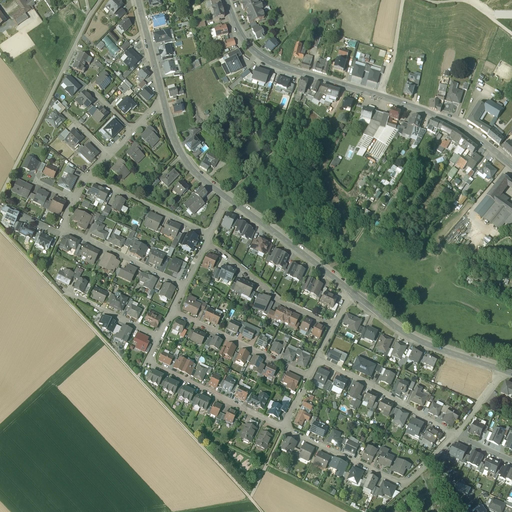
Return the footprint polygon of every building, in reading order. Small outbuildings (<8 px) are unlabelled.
[(25,3),(23,0),(14,0),(21,10),(27,6),(25,3)] [(116,0),(113,0),(106,8),(107,8),(110,12),(114,15),(123,6),(120,3),(118,1),(116,0)] [(255,0),(251,0),(241,5),(241,6),(243,11),(244,12),(247,11),(248,12),(246,13),(247,16),(250,15),(250,16),(246,18),(247,19),(246,20),(248,24),(249,24),(249,26),(264,20),(263,18),(263,17),(262,14),(261,14),(260,11),(263,10),(260,5),(258,6),(257,4),(258,4),(256,0),(255,0)] [(21,10),(11,17),(14,21),(25,14),(30,10),(27,6),(21,10)] [(69,6),(63,9),(65,14),(71,11),(69,6)] [(211,8),(212,8),(215,21),(224,18),(221,7),(211,8)] [(121,10),(115,15),(120,20),(125,14),(121,10)] [(25,14),(14,21),(18,26),(28,19),(25,14)] [(126,20),(118,26),(124,33),(128,29),(131,26),(126,20)] [(124,33),(118,26),(116,28),(122,35),(124,33)] [(217,29),(214,30),(216,39),(227,36),(225,28),(217,29)] [(253,32),(252,33),(257,42),(260,40),(261,41),(264,39),(263,36),(264,35),(260,29),(259,29),(253,32)] [(159,33),(155,34),(154,34),(157,44),(164,42),(171,40),(169,30),(159,33)] [(101,40),(109,50),(118,43),(110,33),(101,40)] [(314,37),(311,48),(317,49),(320,39),(314,37)] [(226,50),(235,47),(233,41),(224,44),(226,50)] [(267,47),(264,49),(267,51),(268,51),(270,53),(277,46),(275,44),(275,43),(274,41),(272,41),(271,43),(267,47)] [(126,42),(121,48),(124,51),(130,46),(126,42)] [(297,45),(294,58),(303,60),(304,59),(304,56),(305,56),(306,50),(307,47),(297,45)] [(110,54),(113,58),(121,51),(117,47),(110,54)] [(169,47),(159,49),(159,52),(159,53),(160,56),(161,59),(170,57),(172,56),(169,47)] [(140,60),(133,53),(134,53),(130,50),(125,55),(130,61),(127,64),(131,68),(132,68),(135,65),(140,60)] [(235,60),(241,58),(238,52),(228,58),(230,63),(235,60)] [(89,59),(80,54),(73,69),(82,73),(83,70),(86,64),(89,59)] [(312,61),(304,59),(303,60),(302,65),(311,67),(312,61)] [(241,71),(235,60),(230,63),(225,66),(230,76),(241,71)] [(343,62),(337,61),(336,64),(335,68),(335,70),(344,72),(346,63),(343,62)] [(97,62),(94,65),(98,69),(101,71),(104,69),(97,62)] [(173,63),(163,65),(165,75),(175,73),(175,72),(176,72),(175,67),(174,67),(173,63)] [(315,65),(313,72),(322,75),(323,68),(319,67),(320,66),(315,65)] [(364,73),(365,69),(356,67),(355,70),(353,78),(362,80),(364,73)] [(144,69),(138,75),(144,81),(150,75),(144,69)] [(262,74),(255,71),(251,82),(258,85),(262,74)] [(380,74),(371,71),(370,74),(367,82),(377,85),(380,74)] [(104,72),(97,79),(100,81),(104,77),(106,79),(108,77),(104,72)] [(240,78),(245,83),(251,77),(247,72),(240,78)] [(138,85),(142,81),(141,81),(142,80),(137,74),(132,80),(138,85)] [(268,76),(262,74),(258,85),(265,87),(268,76)] [(71,98),(81,88),(69,76),(62,83),(67,88),(64,91),(71,98)] [(100,81),(96,85),(101,91),(109,83),(106,79),(104,77),(100,81)] [(284,80),(278,78),(276,83),(278,84),(276,88),(282,90),(281,93),(286,94),(289,86),(290,83),(283,81),(284,80)] [(309,82),(302,80),(298,94),(302,95),(305,96),(309,82)] [(143,81),(138,86),(141,89),(145,85),(146,84),(143,81)] [(320,85),(315,83),(312,94),(316,95),(317,92),(318,92),(320,85)] [(452,83),(446,102),(451,103),(451,102),(459,105),(462,95),(461,95),(454,93),(455,90),(457,85),(452,83)] [(124,84),(118,89),(122,92),(127,87),(124,84)] [(295,88),(289,86),(286,94),(292,96),(295,88)] [(410,87),(407,86),(404,95),(413,97),(415,88),(410,87)] [(329,88),(322,87),(320,95),(322,96),(327,97),(329,88)] [(340,92),(329,88),(327,97),(330,98),(337,100),(338,100),(340,92)] [(153,96),(146,89),(143,92),(141,94),(148,101),(153,96)] [(176,89),(168,91),(170,98),(173,97),(176,97),(178,96),(177,92),(176,89)] [(94,102),(84,92),(75,102),(79,106),(82,103),(87,108),(87,109),(90,106),(94,102)] [(127,97),(117,107),(118,108),(128,99),(127,97)] [(128,99),(118,108),(125,115),(131,109),(132,111),(136,107),(128,99)] [(354,103),(345,100),(343,110),(346,111),(347,110),(351,111),(354,103)] [(65,109),(57,101),(54,105),(55,105),(52,108),(55,111),(58,115),(65,109)] [(438,102),(430,101),(429,109),(437,112),(438,102)] [(502,110),(488,102),(484,107),(483,110),(483,111),(493,116),(497,119),(502,110)] [(479,103),(474,111),(480,115),(483,111),(483,110),(484,107),(479,103)] [(177,104),(174,105),(175,106),(172,107),(174,114),(182,112),(180,105),(178,105),(178,104),(177,104)] [(87,113),(92,118),(98,112),(93,107),(92,108),(87,113)] [(98,112),(92,118),(98,124),(107,115),(101,109),(98,112)] [(368,111),(364,110),(361,119),(371,122),(374,113),(368,111)] [(401,113),(392,110),(390,117),(389,119),(393,120),(398,122),(399,119),(401,120),(402,117),(400,116),(401,113)] [(58,115),(55,111),(46,120),(50,125),(53,122),(57,127),(64,121),(58,115)] [(480,115),(474,111),(467,122),(478,129),(481,125),(477,123),(478,120),(477,120),(480,115)] [(374,113),(371,122),(370,126),(364,137),(374,140),(380,129),(384,115),(374,113)] [(395,131),(386,128),(388,124),(389,119),(390,117),(384,115),(380,129),(374,140),(378,143),(388,149),(398,132),(395,131)] [(497,119),(493,116),(486,128),(490,131),(497,119)] [(413,117),(412,120),(410,120),(409,125),(409,126),(414,128),(417,118),(413,117)] [(440,123),(432,120),(429,127),(437,130),(438,129),(440,123)] [(113,121),(103,131),(106,133),(111,138),(117,133),(118,133),(122,129),(113,121)] [(455,131),(443,125),(440,131),(451,137),(455,131)] [(486,128),(481,125),(478,129),(487,135),(490,131),(486,128)] [(157,134),(149,126),(146,130),(147,130),(149,132),(149,131),(153,134),(155,136),(157,134)] [(414,128),(409,126),(407,131),(404,130),(403,135),(411,137),(412,136),(413,133),(414,128)] [(195,129),(188,131),(193,137),(200,131),(195,129)] [(70,135),(65,130),(59,135),(64,140),(70,135)] [(153,134),(149,131),(149,132),(147,130),(140,137),(149,146),(152,143),(154,145),(159,140),(155,136),(153,134)] [(421,130),(420,136),(419,135),(414,143),(418,146),(421,140),(423,137),(426,131),(421,130)] [(83,139),(74,131),(70,135),(64,140),(73,149),(83,139)] [(457,133),(455,131),(449,140),(451,141),(452,143),(455,145),(461,136),(460,136),(460,134),(458,134),(457,133)] [(493,133),(491,131),(487,136),(499,146),(502,142),(498,138),(499,137),(493,133)] [(433,143),(437,145),(442,136),(438,134),(433,143)] [(364,137),(356,150),(366,153),(374,140),(364,137)] [(199,145),(194,138),(185,146),(190,152),(192,151),(196,148),(199,145)] [(471,144),(463,138),(458,146),(457,147),(464,152),(466,150),(471,144)] [(511,156),(511,145),(508,142),(502,149),(511,157),(511,156)] [(142,150),(135,143),(131,146),(132,147),(134,148),(135,148),(138,151),(140,153),(142,150)] [(388,149),(378,143),(374,149),(384,155),(388,149)] [(84,148),(81,152),(91,162),(98,154),(88,144),(84,148)] [(471,144),(466,150),(467,151),(472,155),(477,149),(471,144)] [(201,154),(208,149),(205,145),(202,147),(203,148),(199,150),(201,154)] [(81,146),(75,152),(78,154),(81,152),(84,148),(81,146)] [(135,148),(134,148),(132,147),(125,154),(134,163),(135,162),(134,162),(137,159),(139,161),(144,157),(140,153),(138,151),(135,148)] [(196,148),(192,151),(194,154),(192,155),(195,158),(196,157),(201,153),(196,148)] [(468,163),(466,165),(469,168),(472,170),(481,159),(474,155),(468,163)] [(462,158),(461,157),(458,160),(465,166),(466,165),(468,163),(462,158)] [(35,162),(28,158),(23,168),(29,171),(30,171),(31,169),(35,162)] [(128,167),(120,159),(117,162),(118,163),(119,165),(120,164),(123,167),(124,167),(126,169),(128,167)] [(458,160),(455,165),(462,171),(466,166),(465,166),(458,160)] [(338,169),(341,163),(336,161),(334,164),(331,169),(335,171),(336,169),(338,169)] [(205,164),(203,162),(200,167),(207,172),(210,167),(205,164)] [(119,165),(118,163),(111,170),(120,179),(123,176),(125,178),(130,173),(126,169),(124,167),(123,167),(120,164),(119,165)] [(490,166),(486,163),(479,173),(483,176),(484,174),(491,179),(496,172),(489,167),(490,166)] [(56,171),(47,166),(44,174),(52,179),(56,171)] [(392,167),(387,175),(392,177),(395,173),(400,177),(403,171),(399,169),(398,170),(392,167)] [(66,168),(64,173),(68,175),(72,177),(74,172),(66,168)] [(178,176),(173,171),(167,177),(166,176),(160,181),(167,188),(178,176)] [(472,172),(469,175),(467,176),(462,182),(466,185),(474,174),(472,172)] [(61,179),(57,185),(70,191),(76,179),(72,177),(68,175),(65,181),(61,179)] [(511,182),(503,176),(500,181),(507,186),(511,189),(511,182)] [(32,188),(17,181),(12,192),(27,199),(29,193),(32,188)] [(396,183),(392,181),(387,191),(390,193),(396,183)] [(500,181),(490,194),(498,199),(501,195),(507,186),(500,181)] [(188,189),(181,182),(175,189),(178,192),(177,193),(180,197),(188,189)] [(97,188),(94,186),(92,191),(90,195),(97,198),(101,190),(97,188)] [(202,189),(199,191),(198,190),(195,192),(197,194),(195,196),(200,201),(207,195),(202,189)] [(48,195),(38,190),(34,199),(44,204),(45,201),(48,195)] [(104,192),(101,190),(97,198),(104,202),(106,198),(108,193),(104,191),(104,192)] [(490,194),(487,198),(490,201),(495,204),(511,217),(511,209),(506,205),(498,199),(490,194)] [(195,195),(184,206),(187,210),(188,209),(193,215),(204,205),(200,201),(195,196),(195,195)] [(501,195),(498,199),(506,205),(509,201),(501,195)] [(125,201),(117,197),(111,209),(119,213),(125,201)] [(64,203),(55,198),(53,203),(49,211),(58,216),(64,203)] [(486,198),(474,214),(482,220),(478,216),(490,201),(487,198),(486,198)] [(490,201),(478,216),(482,220),(495,204),(490,201)] [(511,217),(495,204),(482,220),(499,233),(504,226),(511,217)] [(111,209),(106,206),(103,212),(108,215),(111,209)] [(11,211),(4,208),(3,211),(2,210),(1,212),(0,213),(7,216),(4,222),(9,225),(9,226),(13,228),(16,220),(17,220),(19,215),(18,214),(11,211)] [(80,224),(84,215),(77,212),(72,221),(79,224),(80,224)] [(162,219),(150,213),(145,223),(150,225),(148,228),(156,232),(158,226),(162,219)] [(235,217),(228,213),(222,224),(223,226),(224,226),(226,226),(230,228),(230,227),(234,219),(235,217)] [(79,224),(77,228),(85,231),(86,228),(86,227),(88,224),(90,220),(89,220),(90,218),(84,215),(80,224),(79,224)] [(180,228),(168,222),(163,231),(175,237),(176,237),(178,233),(180,228)] [(240,222),(237,228),(235,232),(241,235),(246,226),(246,225),(240,222)] [(104,227),(95,223),(90,234),(98,238),(104,240),(106,235),(101,233),(104,227)] [(31,229),(28,227),(28,228),(25,226),(24,227),(21,233),(27,236),(27,237),(30,239),(31,239),(35,231),(31,229)] [(246,226),(241,235),(241,236),(247,239),(248,238),(251,230),(252,230),(252,229),(246,226)] [(185,241),(182,246),(191,250),(193,245),(194,246),(197,241),(195,241),(197,238),(188,234),(185,241)] [(53,240),(41,235),(40,235),(36,243),(36,244),(40,246),(39,248),(43,250),(44,248),(48,250),(50,246),(52,241),(53,240)] [(124,240),(113,235),(109,244),(120,249),(124,240)] [(68,237),(68,238),(65,239),(64,239),(59,248),(67,252),(69,249),(71,248),(75,250),(77,245),(79,242),(68,237)] [(264,241),(258,238),(257,241),(253,249),(258,252),(264,241)] [(264,241),(258,252),(264,255),(265,252),(269,244),(264,241)] [(135,244),(133,248),(130,253),(141,258),(145,249),(135,244)] [(82,252),(80,255),(90,259),(89,262),(92,264),(98,252),(89,248),(89,247),(85,245),(82,252)] [(278,251),(274,250),(271,257),(269,261),(272,263),(274,264),(275,265),(281,252),(280,251),(278,251)] [(165,256),(154,251),(151,257),(149,262),(153,264),(159,267),(165,256)] [(283,253),(281,252),(275,265),(277,266),(279,266),(282,267),(282,268),(285,263),(288,256),(284,255),(283,253)] [(110,256),(108,256),(105,254),(100,265),(109,270),(108,271),(112,273),(115,268),(111,266),(114,260),(115,260),(115,259),(110,257),(110,256)] [(213,258),(208,255),(202,266),(207,268),(208,266),(209,266),(209,265),(213,267),(215,263),(217,258),(214,256),(213,258)] [(182,263),(173,258),(169,267),(171,268),(171,270),(177,273),(182,263)] [(115,260),(114,260),(111,266),(115,268),(116,269),(119,262),(115,260)] [(295,265),(291,263),(288,270),(286,274),(293,278),(298,267),(296,266),(295,265)] [(124,271),(121,269),(118,276),(127,280),(130,274),(133,276),(136,269),(127,265),(124,271)] [(235,271),(224,266),(221,272),(219,276),(220,277),(229,281),(231,276),(233,277),(235,271)] [(300,268),(298,267),(293,278),(299,281),(301,277),(305,270),(301,268),(300,268)] [(221,272),(216,269),(216,270),(215,269),(211,277),(218,280),(220,277),(219,276),(221,272)] [(73,274),(64,270),(62,274),(59,273),(55,280),(67,286),(71,279),(73,275),(73,274)] [(148,276),(143,274),(140,279),(145,282),(143,287),(149,290),(151,291),(152,289),(153,287),(152,287),(154,284),(157,280),(148,276)] [(312,280),(309,278),(306,284),(304,289),(310,293),(315,282),(313,281),(312,280)] [(87,283),(79,279),(78,280),(74,289),(82,293),(87,283)] [(237,284),(234,290),(235,290),(241,293),(247,282),(239,279),(237,284)] [(254,286),(247,282),(241,293),(248,296),(249,297),(252,291),(254,286)] [(317,283),(315,282),(310,293),(317,296),(320,291),(323,285),(319,283),(317,283)] [(174,288),(165,284),(160,295),(169,299),(174,288)] [(107,294),(95,288),(92,294),(95,295),(93,299),(102,303),(105,299),(107,294)] [(324,296),(321,302),(327,305),(331,295),(326,292),(324,296)] [(259,295),(254,307),(263,311),(263,313),(269,301),(270,299),(266,297),(265,298),(259,295)] [(331,295),(327,305),(332,308),(334,304),(337,298),(331,295)] [(126,299),(120,296),(119,299),(117,298),(116,300),(113,298),(110,305),(109,306),(114,309),(115,308),(121,311),(126,299)] [(194,299),(189,297),(187,302),(185,302),(184,305),(185,306),(183,309),(190,312),(190,313),(195,316),(199,309),(199,307),(192,304),(194,299)] [(269,301),(263,313),(267,315),(270,310),(273,303),(269,301)] [(130,308),(126,315),(137,320),(141,310),(131,305),(130,308)] [(276,313),(273,317),(274,318),(284,322),(289,312),(285,311),(285,309),(279,306),(276,313)] [(207,313),(204,319),(210,322),(215,312),(209,310),(208,309),(207,313)] [(158,320),(152,317),(154,313),(149,311),(145,320),(152,323),(150,326),(156,329),(160,320),(158,319),(158,320)] [(221,315),(215,312),(210,322),(216,325),(219,319),(221,316),(221,315)] [(292,313),(289,312),(284,322),(294,327),(296,322),(299,316),(293,313),(292,313)] [(361,321),(347,314),(343,322),(353,327),(352,330),(356,332),(359,326),(361,321)] [(114,322),(102,316),(102,317),(99,323),(103,326),(102,328),(105,330),(110,332),(114,324),(113,324),(114,322)] [(305,318),(300,328),(307,332),(309,327),(312,322),(305,318)] [(186,324),(176,320),(174,324),(173,324),(173,325),(173,326),(172,329),(181,334),(183,329),(186,324)] [(240,326),(231,321),(227,329),(236,333),(238,330),(240,326)] [(324,327),(317,324),(315,330),(312,334),(313,335),(319,338),(324,327)] [(122,328),(116,325),(113,333),(116,335),(118,336),(122,328)] [(132,330),(123,326),(122,328),(118,336),(116,335),(115,338),(126,343),(132,330)] [(254,333),(245,328),(242,335),(242,336),(251,340),(253,335),(254,333)] [(377,332),(369,328),(368,329),(365,336),(370,339),(371,338),(374,339),(377,332)] [(205,335),(195,331),(195,332),(191,339),(191,340),(200,345),(205,335)] [(148,338),(138,333),(134,342),(138,344),(137,345),(136,348),(141,350),(140,350),(144,352),(148,344),(146,343),(148,338)] [(269,339),(262,335),(257,345),(264,349),(266,344),(269,339)] [(392,340),(382,336),(377,348),(386,352),(388,348),(392,340)] [(221,341),(213,337),(212,339),(209,345),(210,346),(217,349),(221,341)] [(282,346),(274,342),(270,351),(278,355),(282,348),(282,346)] [(406,347),(397,343),(391,355),(400,360),(401,357),(406,347)] [(225,349),(223,354),(224,354),(230,357),(235,348),(227,344),(225,349)] [(295,353),(288,349),(283,358),(291,362),(295,353)] [(423,354),(413,349),(412,351),(409,358),(408,359),(413,360),(412,362),(418,365),(423,354)] [(239,355),(236,360),(240,362),(244,364),(248,355),(241,351),(239,355)] [(338,359),(340,355),(331,351),(328,357),(337,361),(338,359)] [(342,352),(338,359),(344,362),(347,355),(342,352)] [(173,358),(163,353),(162,355),(161,354),(159,357),(160,357),(159,361),(169,366),(171,362),(173,358)] [(300,357),(297,364),(304,368),(309,357),(308,357),(302,354),(300,357)] [(437,361),(428,356),(427,359),(424,365),(433,369),(437,361)] [(254,357),(250,365),(257,369),(258,369),(261,364),(262,361),(254,357)] [(376,365),(358,357),(352,368),(371,377),(374,370),(376,365)] [(186,362),(180,358),(178,362),(175,369),(181,372),(186,362)] [(192,364),(186,362),(181,372),(188,375),(190,369),(192,364)] [(261,364),(258,369),(257,369),(255,372),(261,374),(263,370),(265,366),(261,364)] [(266,371),(264,375),(264,376),(267,377),(269,376),(272,377),(273,374),(275,374),(275,372),(275,371),(276,368),(269,364),(266,371)] [(382,366),(377,364),(376,365),(374,370),(379,373),(382,368),(382,366)] [(207,370),(199,366),(196,371),(194,377),(193,378),(202,382),(206,374),(207,370)] [(330,374),(320,369),(314,382),(323,386),(324,387),(327,380),(330,374)] [(158,374),(152,371),(152,372),(149,378),(147,381),(153,384),(158,374)] [(395,375),(386,371),(384,376),(381,381),(390,385),(395,375)] [(299,379),(287,373),(286,375),(283,382),(284,382),(288,384),(286,388),(294,391),(299,379)] [(163,376),(158,374),(153,384),(158,386),(159,385),(162,377),(163,376)] [(221,379),(214,375),(209,385),(216,389),(218,385),(221,379)] [(346,381),(337,377),(334,384),(333,385),(334,385),(343,389),(346,381)] [(235,382),(227,378),(225,382),(222,389),(225,391),(227,392),(230,393),(233,386),(235,382)] [(172,381),(168,380),(164,387),(163,390),(168,392),(174,381),(172,381)] [(331,382),(327,380),(324,387),(323,386),(322,389),(326,391),(331,382)] [(175,382),(174,381),(168,392),(173,395),(175,392),(178,385),(175,383),(175,382)] [(409,384),(402,381),(398,389),(402,391),(401,392),(404,393),(409,384)] [(355,383),(349,395),(356,399),(357,399),(359,395),(363,387),(355,383)] [(511,389),(511,385),(505,383),(500,394),(508,397),(509,396),(511,397),(511,389)] [(188,389),(184,387),(184,388),(180,395),(179,398),(184,400),(189,389),(188,388),(188,389)] [(237,393),(235,397),(240,399),(244,389),(240,387),(239,387),(237,393)] [(427,397),(420,394),(422,389),(417,387),(410,401),(422,407),(425,401),(427,397)] [(194,392),(190,391),(191,390),(189,389),(184,400),(189,403),(194,394),(194,392)] [(249,391),(244,389),(240,399),(244,402),(246,398),(249,392),(249,391)] [(369,391),(364,401),(372,405),(373,405),(374,402),(377,395),(375,394),(374,394),(372,393),(369,391)] [(203,398),(199,396),(196,404),(194,406),(200,409),(205,398),(203,397),(203,398)] [(256,398),(250,396),(249,399),(247,403),(253,406),(256,398)] [(268,398),(263,396),(262,397),(260,396),(258,399),(256,398),(253,406),(256,408),(257,407),(263,410),(268,398)] [(206,398),(205,398),(200,409),(205,411),(210,401),(206,399),(206,398)] [(393,405),(382,400),(379,408),(389,413),(392,408),(393,405)] [(289,406),(283,403),(280,408),(282,409),(281,411),(285,413),(289,406)] [(221,407),(215,404),(212,409),(210,414),(216,417),(218,413),(221,407)] [(280,408),(273,404),(269,414),(277,418),(281,411),(282,409),(280,408)] [(442,408),(433,404),(428,413),(438,417),(440,412),(442,408)] [(452,408),(447,406),(446,407),(443,413),(447,415),(450,409),(451,410),(452,408)] [(451,410),(450,409),(447,415),(443,421),(451,427),(454,423),(454,422),(455,420),(456,421),(460,415),(451,410)] [(226,416),(224,420),(224,421),(231,424),(236,414),(229,410),(226,416)] [(409,415),(399,410),(396,416),(394,421),(403,426),(409,415)] [(311,416),(300,411),(294,424),(301,427),(304,420),(308,421),(311,416)] [(423,424),(413,419),(407,432),(417,437),(418,435),(423,426),(423,424)] [(258,424),(250,420),(247,426),(255,429),(258,424)] [(473,427),(470,433),(480,437),(482,432),(486,424),(482,422),(480,425),(475,423),(475,422),(473,427)] [(327,429),(315,423),(313,427),(310,432),(323,438),(327,429)] [(247,426),(246,425),(240,438),(250,443),(256,430),(247,426)] [(273,432),(265,428),(262,433),(270,437),(273,432)] [(425,436),(424,439),(423,440),(432,446),(436,439),(439,440),(442,435),(431,428),(425,436)] [(495,429),(489,442),(498,446),(503,436),(504,434),(495,429)] [(340,434),(333,431),(327,442),(339,448),(341,444),(342,441),(338,439),(340,434)] [(262,433),(261,433),(255,445),(265,450),(271,437),(270,437),(262,433)] [(297,443),(287,438),(281,450),(287,453),(288,450),(292,452),(294,448),(297,443)] [(359,446),(349,442),(345,451),(350,453),(350,454),(351,454),(351,452),(354,454),(355,454),(356,452),(357,451),(356,451),(359,446)] [(314,449),(304,444),(301,451),(298,457),(308,461),(314,449)] [(456,444),(454,447),(453,447),(452,450),(449,455),(456,458),(461,447),(456,444)] [(377,451),(368,447),(366,451),(375,456),(376,453),(377,451)] [(461,447),(456,458),(460,460),(462,461),(464,455),(467,449),(461,447)] [(448,448),(442,455),(446,457),(448,454),(449,455),(452,450),(448,448)] [(375,456),(366,451),(363,459),(371,463),(372,461),(375,456)] [(467,463),(472,466),(478,454),(473,452),(470,457),(467,463)] [(330,458),(319,453),(317,459),(314,464),(325,469),(330,458)] [(383,454),(382,456),(378,464),(382,466),(383,464),(386,466),(390,468),(394,459),(387,455),(383,454)] [(472,466),(478,468),(483,457),(478,454),(472,466)] [(462,461),(460,460),(459,462),(463,464),(467,456),(464,455),(462,461)] [(494,462),(489,459),(485,466),(484,470),(489,473),(494,462)] [(348,466),(336,460),(335,462),(332,469),(333,469),(333,468),(337,470),(335,475),(342,478),(348,466)] [(401,461),(398,466),(397,468),(396,468),(394,473),(403,477),(406,470),(409,465),(401,461)] [(499,464),(494,462),(489,473),(494,475),(497,471),(499,464)] [(510,469),(505,467),(504,468),(501,476),(500,479),(505,481),(506,480),(510,469)] [(363,473),(353,468),(350,475),(347,481),(352,483),(353,482),(358,484),(363,473)] [(378,480),(370,476),(365,486),(364,488),(372,492),(373,488),(378,480)] [(396,489),(383,483),(380,490),(377,495),(378,495),(382,498),(384,495),(391,499),(395,491),(396,489)] [(456,492),(468,497),(471,490),(463,487),(465,484),(462,483),(461,486),(459,485),(456,492)] [(394,500),(400,494),(395,491),(391,499),(394,500)] [(503,505),(493,500),(489,509),(495,511),(502,511),(505,506),(503,505)]
